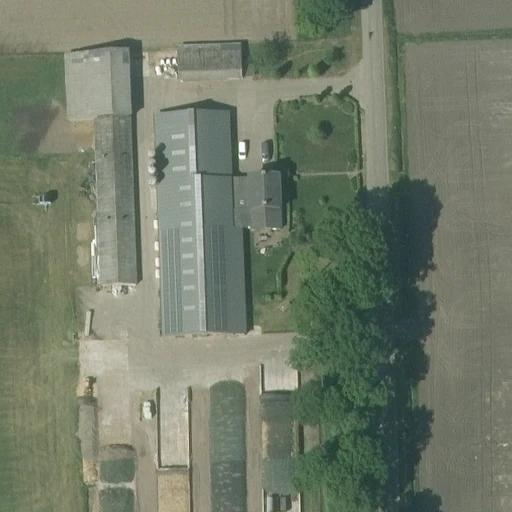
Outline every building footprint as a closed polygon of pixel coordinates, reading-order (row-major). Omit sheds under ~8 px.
[(177,50),(178,82),(242,80),(241,48),(177,50)] [(68,122),(95,121),(101,287),(137,285),(129,52),(66,56),(68,122)] [(155,119),(159,232),(163,340),(244,337),(241,230),(254,230),(254,232),(280,231),(280,212),(279,179),(230,180),(228,116),(155,119)] [(211,502),(236,503),(237,428),(212,428),(211,502)] [(299,511),(299,504),(263,503),(262,511),(299,511)]
